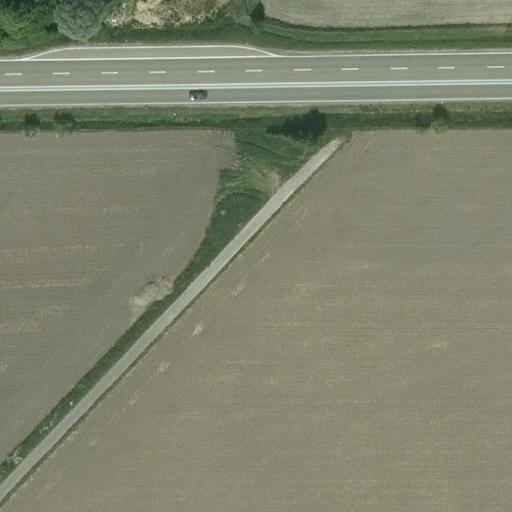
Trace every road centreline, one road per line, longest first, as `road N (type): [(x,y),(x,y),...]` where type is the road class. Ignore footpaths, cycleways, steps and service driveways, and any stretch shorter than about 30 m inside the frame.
road 1 (trunk): [(0,102),(511,93)]
road 2 (trunk): [(511,68),(0,76)]
road 3 (track): [(0,492),(340,138)]
